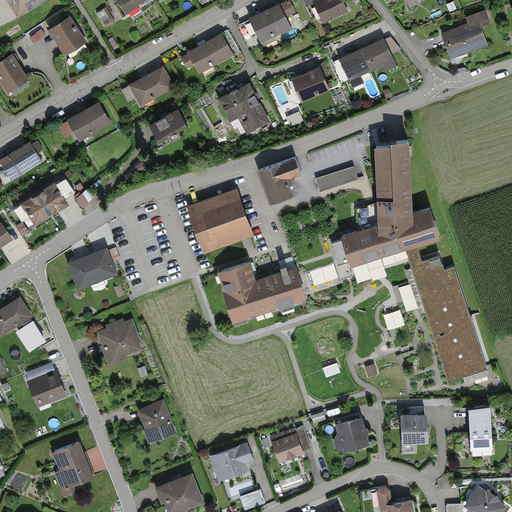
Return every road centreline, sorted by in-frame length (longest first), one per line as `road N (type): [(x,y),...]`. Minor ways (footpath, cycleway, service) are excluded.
road 1 (residential): [(440,83),(353,126),(131,198),(31,260)]
road 2 (residential): [(0,134),(238,0)]
road 3 (residential): [(31,260),(130,511)]
road 4 (residential): [(277,511),(382,467),(425,483),(439,511)]
